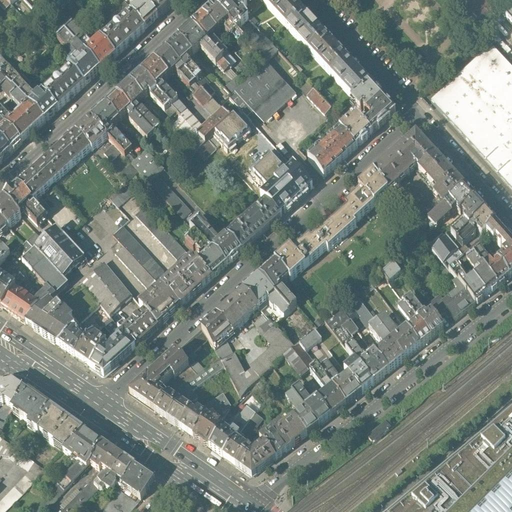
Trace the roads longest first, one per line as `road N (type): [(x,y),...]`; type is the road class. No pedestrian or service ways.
road 1 (residential): [(96,407),(415,115)]
road 2 (residential): [(250,509),(511,297)]
road 3 (residential): [(205,0),(0,191)]
road 4 (residential): [(415,115),(313,0)]
road 5 (residential): [(511,219),(415,115)]
